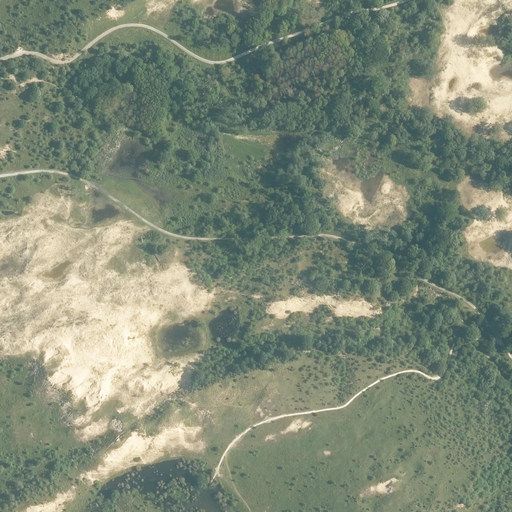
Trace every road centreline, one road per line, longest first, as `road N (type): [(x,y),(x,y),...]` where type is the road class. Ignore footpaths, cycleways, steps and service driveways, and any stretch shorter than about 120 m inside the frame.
road 1 (unknown): [(0,172),(35,166),(101,173),(279,205),(383,254),(406,250),(458,164),(490,161)]
road 2 (track): [(499,336),(479,310),(341,240),(177,236),(73,177),(0,177)]
road 3 (track): [(231,100),(434,126),(511,175)]
